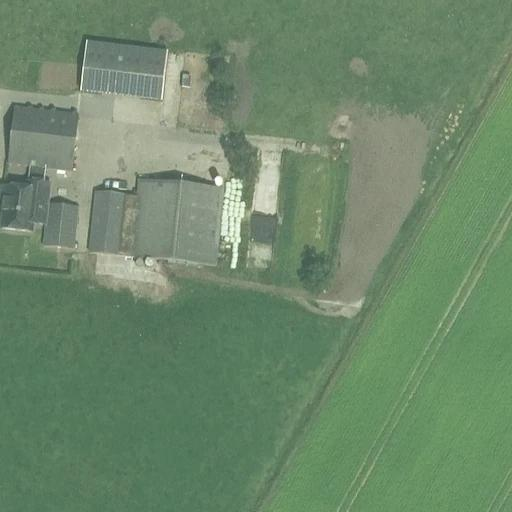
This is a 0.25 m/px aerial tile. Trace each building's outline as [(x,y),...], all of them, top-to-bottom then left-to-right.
[(87,44),(81,95),(161,105),(168,54),(87,44)] [(72,173),(78,117),(15,110),(8,165),(30,168),(27,192),(3,189),(1,203),(5,204),(2,230),(31,234),(32,225),(44,226),(49,186),(43,185),(45,170),(72,173)] [(262,172),(261,201),(281,201),(281,173),(262,172)] [(216,268),(218,250),(234,251),(240,193),(224,191),(224,190),(138,180),(136,197),(95,193),(89,254),(119,258),(216,268)] [(75,251),(79,209),(48,205),(43,248),(75,251)] [(258,221),(274,221),(273,229),(285,229),(285,207),(259,206),(258,221)]
